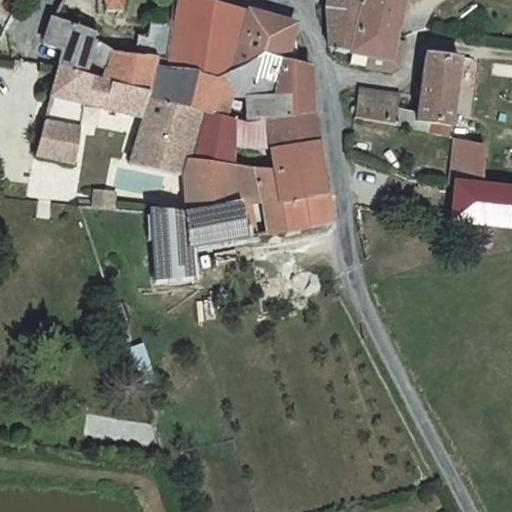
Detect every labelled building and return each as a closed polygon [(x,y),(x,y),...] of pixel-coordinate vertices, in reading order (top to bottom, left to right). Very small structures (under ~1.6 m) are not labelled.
[(1,0),(33,15),(41,0),(1,0)] [(335,0),(332,16),(339,61),(362,65),(371,0),(335,0)] [(399,71),(411,0),(371,0),(362,65),(399,71)] [(190,3),(180,34),(170,66),(227,79),(245,72),(261,17),(190,3)] [(305,25),(261,17),(245,72),(273,59),(298,62),(305,25)] [(170,66),(142,59),(122,54),(104,30),(64,26),(52,48),(71,59),(68,74),(160,98),(170,66)] [(142,59),(170,66),(180,34),(158,28),(156,37),(147,36),(142,59)] [(329,115),(324,65),(298,62),(273,59),(245,72),(227,79),(170,66),(160,98),(214,114),(259,129),(329,115)] [(369,102),(363,125),(454,141),(464,71),(433,67),(422,120),(401,116),(403,108),(369,102)] [(68,74),(60,110),(88,115),(144,120),(137,171),(192,181),(199,159),(214,114),(160,98),(68,74)] [(60,110),(56,127),(86,132),(88,115),(60,110)] [(199,159),(245,168),(249,156),(283,160),(286,177),(293,209),(337,200),(329,115),(259,129),(214,114),(199,159)] [(511,152),(511,148),(511,126),(487,122),(485,147),(496,149),(511,152)] [(74,174),(79,175),(86,132),(56,127),(47,169),(74,174)] [(471,144),(464,193),(458,224),(511,228),(511,186),(495,184),(496,149),(485,147),(471,144)] [(208,282),(206,255),(300,240),(293,209),(286,177),(245,168),(199,159),(192,181),(195,217),(164,214),(168,284),(208,282)] [(293,209),(300,240),(341,233),(337,200),(293,209)]
